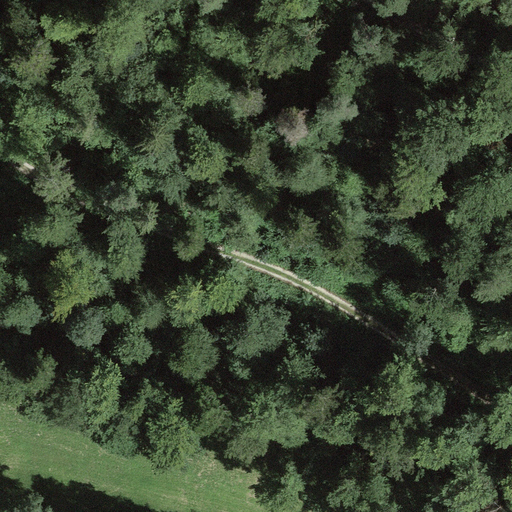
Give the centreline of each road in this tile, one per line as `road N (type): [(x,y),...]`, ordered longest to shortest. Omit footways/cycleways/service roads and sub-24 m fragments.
road 1 (track): [(0,153),(134,238),(295,284),(511,420)]
road 2 (track): [(511,81),(423,44),(357,0)]
